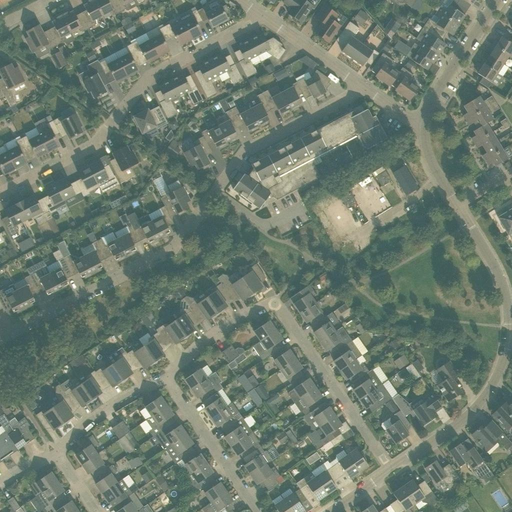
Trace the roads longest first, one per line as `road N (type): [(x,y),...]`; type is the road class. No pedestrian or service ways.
road 1 (residential): [(0,346),(167,251),(251,146),(364,90)]
road 2 (residential): [(0,193),(98,142),(151,83),(262,15)]
road 3 (residential): [(390,470),(269,309)]
road 4 (residential): [(508,335),(476,407),(390,470)]
road 5 (residential): [(257,511),(161,372)]
road 6 (residential): [(424,122),(496,0)]
road 7 (residential): [(508,335),(501,280),(457,206)]
road 8 (residential): [(56,453),(161,372)]
road 9 (residential): [(364,90),(262,15)]
road 10 (residential): [(161,372),(269,309)]
